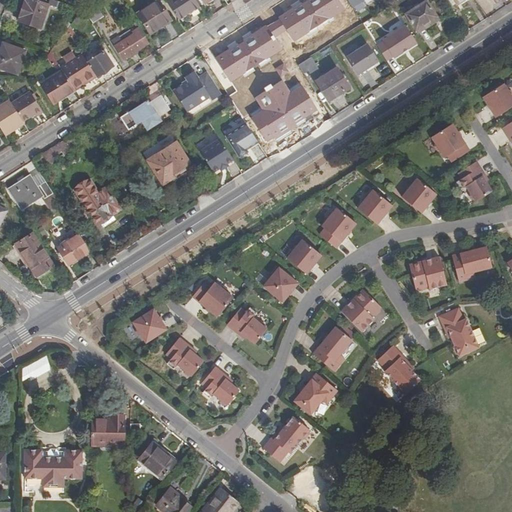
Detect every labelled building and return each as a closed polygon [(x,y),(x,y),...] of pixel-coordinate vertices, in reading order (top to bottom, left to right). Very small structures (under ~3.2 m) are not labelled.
[(48,6),(31,0),(25,0),(18,21),(40,29),(48,6)] [(58,2),(51,0),(50,0),(48,6),(55,9),(58,2)] [(194,0),(171,0),(167,3),(178,20),(199,7),(194,0)] [(158,1),(137,15),(150,35),(171,22),(158,1)] [(426,1),(405,15),(417,34),(438,20),(426,1)] [(83,10),(92,24),(103,18),(94,3),(83,10)] [(374,43),(386,62),(415,44),(403,26),(374,43)] [(149,45),(139,29),(132,33),(131,31),(119,38),(122,43),(116,47),(124,61),(149,45)] [(122,43),(119,38),(113,43),(116,47),(122,43)] [(0,50),(0,69),(17,75),(25,52),(2,43),(0,50)] [(367,45),(347,57),(358,74),(378,62),(367,45)] [(103,51),(86,62),(97,78),(97,80),(110,72),(107,68),(112,66),(103,51)] [(51,64),(56,61),(50,52),(46,57),(51,64)] [(64,59),(67,64),(76,59),(73,54),(64,59)] [(63,72),(75,91),(76,91),(97,78),(86,62),(84,59),(82,55),(76,59),(67,64),(61,68),(63,72)] [(318,70),(310,58),(298,66),(306,78),(318,70)] [(337,69),(316,83),(328,102),(349,88),(337,69)] [(53,105),(75,91),(63,72),(41,86),(53,105)] [(184,85),(174,92),(186,112),(204,101),(206,105),(216,99),(202,77),(192,83),(188,77),(181,81),(184,85)] [(237,78),(222,87),(227,94),(242,85),(237,78)] [(286,82),(254,102),(262,114),(269,110),(273,116),(298,101),(286,82)] [(487,111),(492,120),(511,106),(511,104),(509,100),(510,97),(507,93),(504,92),(500,86),(479,99),(484,107),(487,111)] [(13,106),(23,123),(35,115),(36,117),(42,112),(30,94),(13,106)] [(160,96),(149,104),(158,118),(170,111),(160,96)] [(131,128),(133,130),(136,127),(135,126),(141,122),(147,130),(160,122),(158,118),(149,104),(147,101),(120,118),(128,131),(131,128)] [(10,102),(0,108),(0,127),(6,137),(14,132),(13,130),(16,128),(17,129),(25,125),(23,123),(13,106),(10,102)] [(511,144),(511,121),(499,130),(508,143),(510,142),(511,144)] [(258,143),(246,124),(226,136),(239,158),(248,152),(246,150),(258,143)] [(466,153),(448,126),(428,139),(432,146),(431,148),(434,152),(437,153),(441,159),(444,157),(448,164),(466,153)] [(227,165),(234,160),(220,139),(200,152),(214,173),(220,169),(227,165)] [(176,143),(147,162),(163,186),(174,178),(172,174),(189,163),(176,143)] [(483,184),(479,178),(481,176),(473,163),(455,175),(458,180),(453,184),(458,192),(463,188),(467,195),(466,198),(469,202),(472,203),(472,204),(488,193),(483,184)] [(35,186),(45,181),(40,172),(30,178),(35,186)] [(35,186),(30,178),(29,177),(9,189),(21,209),(43,195),(54,213),(62,208),(45,181),(35,186)] [(90,181),(74,191),(97,226),(121,211),(106,188),(98,194),(90,181)] [(398,200),(417,215),(424,207),(427,203),(433,196),(413,181),(409,187),(406,187),(403,191),(403,194),(398,200)] [(389,207),(369,191),(364,197),(362,197),(358,201),(359,204),(354,210),(373,226),(389,207)] [(137,205),(130,210),(137,221),(144,216),(137,205)] [(337,249),(355,222),(332,207),(314,234),(337,249)] [(33,234),(16,245),(36,277),(53,266),(33,234)] [(90,252),(79,234),(57,248),(68,266),(90,252)] [(284,260),(303,276),(318,257),(299,242),(294,247),(291,248),(288,252),(288,254),(284,260)] [(465,254),(449,258),(455,284),(472,281),(470,274),(488,269),(483,249),(472,252),(465,254)] [(436,259),(419,264),(419,267),(407,270),(412,292),(414,291),(417,294),(422,293),(423,289),(425,288),(426,292),(443,287),(436,259)] [(511,259),(503,265),(511,278),(511,259)] [(265,283),(260,288),(279,304),(294,285),(275,270),(270,276),(268,276),(264,280),(265,283)] [(203,282),(189,298),(214,319),(229,299),(223,294),(223,292),(219,288),(217,289),(211,284),(209,287),(203,282)] [(360,291),(350,301),(352,303),(362,294),(360,291)] [(378,309),(362,294),(352,303),(350,301),(338,314),(358,334),(371,321),(368,319),(370,317),(374,318),(377,314),(376,311),(378,309)] [(236,336),(238,334),(243,338),(252,345),(264,330),(263,327),(259,324),(256,324),(250,319),(254,314),(247,309),(243,314),(238,309),(224,326),(236,336)] [(156,319),(150,310),(129,324),(133,330),(133,333),(135,337),(138,337),(143,344),(164,331),(158,322),(156,319)] [(455,358),(475,350),(462,321),(460,322),(455,310),(436,319),(445,341),(448,340),(451,348),(450,350),(452,356),(455,357),(455,358)] [(322,345),(320,343),(310,356),(330,374),(341,360),(337,357),(348,342),(332,329),(325,337),(327,339),(322,345)] [(478,329),(472,331),(476,343),(483,341),(478,329)] [(186,352),(188,349),(176,339),(163,355),(168,359),(163,365),(170,371),(174,367),(180,372),(181,375),(184,378),(187,377),(188,378),(200,363),(192,356),(186,352)] [(417,382),(409,373),(404,368),(406,366),(389,348),(374,362),(383,372),(380,374),(394,388),(394,391),(398,395),(401,395),(402,396),(417,382)] [(31,381),(49,371),(47,357),(28,368),(31,381)] [(226,385),(221,380),(223,378),(211,368),(197,385),(202,389),(198,394),(205,400),(209,395),(215,401),(215,403),(219,407),(222,406),(222,407),(234,392),(226,385)] [(323,406),(334,393),(313,375),(291,403),(307,416),(319,402),(323,406)] [(91,419),(91,446),(124,446),(124,415),(111,415),(111,419),(91,419)] [(259,451),(276,464),(284,454),(286,456),(299,441),(301,440),(305,436),(305,433),(306,432),(290,418),(282,428),(277,434),(275,432),(259,451)] [(140,425),(130,425),(130,436),(140,436),(140,425)] [(176,463),(152,443),(139,460),(163,479),(176,463)] [(51,449),(48,452),(41,452),(41,451),(25,451),(25,481),(43,481),(43,490),(61,490),(62,481),(79,481),(79,451),(65,451),(65,452),(59,452),(56,449),(51,449)] [(316,501),(328,480),(305,468),(293,488),(316,501)] [(186,511),(192,506),(171,489),(157,506),(164,511),(186,511)] [(221,489),(202,511),(232,511),(239,504),(221,489)]
